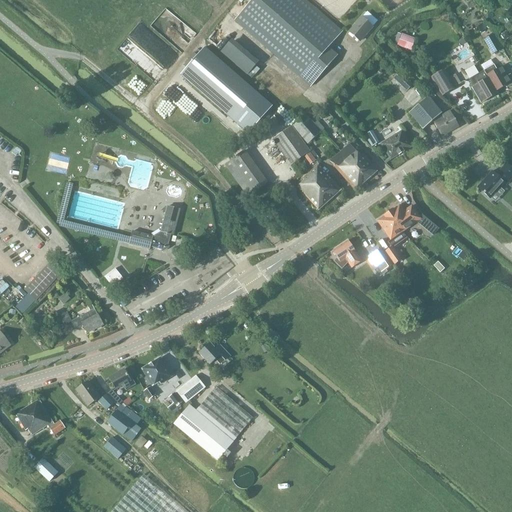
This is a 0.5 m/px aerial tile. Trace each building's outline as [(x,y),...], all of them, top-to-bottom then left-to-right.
[(329,48),(343,32),(305,0),(252,0),(234,21),(311,87),(337,56),(329,48)] [(359,44),(373,29),(361,18),(348,33),(359,44)] [(398,45),(405,48),(409,37),(402,35),(398,45)] [(501,51),(492,36),(484,40),(492,56),(501,51)] [(221,53),(248,75),(252,79),(259,71),(255,67),(260,62),(233,39),(221,53)] [(180,76),(247,134),(272,107),(204,48),(180,76)] [(494,67),(485,72),(497,92),(506,86),(507,89),(511,85),(511,77),(510,75),(508,76),(503,67),(497,71),(494,67)] [(451,72),(456,82),(462,78),(457,69),(451,72)] [(442,96),(455,89),(444,70),(431,78),(442,96)] [(482,75),(471,81),(474,87),(473,88),(482,103),(498,94),(497,92),(485,72),(484,71),(481,73),(482,75)] [(400,72),(394,78),(398,82),(404,76),(400,72)] [(442,136),(459,127),(450,112),(443,116),(442,114),(428,97),(409,114),(423,130),(437,118),(438,121),(434,123),(442,136)] [(322,133),(306,115),(293,127),(308,145),(322,133)] [(371,141),(380,138),(375,126),(366,129),(371,141)] [(292,127),(273,140),(292,166),(307,156),(311,154),(292,127)] [(411,147),(402,132),(381,144),(391,160),(398,155),(399,155),(404,152),(411,147)] [(350,144),(341,152),(366,181),(377,172),(363,155),(361,157),(350,144)] [(49,159),(68,162),(71,148),(52,145),(49,159)] [(268,184),(244,151),(225,165),(249,198),(268,184)] [(366,181),(341,152),(330,162),(355,191),(366,181)] [(492,172),(478,187),(485,192),(484,193),(491,199),(505,183),(506,185),(511,179),(511,178),(511,169),(506,164),(501,170),(496,175),(492,172)] [(303,182),(297,187),(308,199),(330,179),(319,165),(302,180),(303,182)] [(330,179),(308,199),(318,211),(341,190),(330,179)] [(388,213),(402,233),(422,219),(412,206),(404,211),(399,205),(388,213)] [(174,234),(180,210),(168,206),(161,232),(153,237),(133,232),(130,244),(150,250),(151,248),(162,251),(168,247),(171,235),(174,235),(174,234)] [(391,241),(402,233),(388,213),(377,221),(391,241)] [(425,218),(420,225),(433,236),(438,229),(425,218)] [(325,241),(331,249),(334,246),(329,239),(325,241)] [(348,241),(333,251),(338,257),(334,262),(342,270),(350,261),(354,267),(362,263),(358,257),(356,257),(354,254),(356,253),(348,241)] [(391,248),(385,252),(394,265),(401,261),(391,248)] [(381,249),(369,257),(377,269),(380,266),(381,266),(382,265),(386,270),(392,266),(381,249)] [(53,259),(24,290),(37,301),(65,270),(53,259)] [(115,269),(104,278),(113,288),(123,279),(115,269)] [(88,308),(90,312),(72,322),(76,329),(83,325),(87,334),(103,326),(93,306),(88,308)] [(65,325),(72,322),(67,313),(60,316),(65,325)] [(216,323),(223,319),(221,314),(213,318),(216,323)] [(0,354),(11,346),(0,332),(0,354)] [(231,357),(219,345),(215,349),(210,344),(199,354),(210,365),(215,360),(223,368),(230,362),(227,359),(231,357)] [(161,358),(142,370),(152,387),(159,382),(160,384),(172,377),(161,358)] [(126,391),(136,385),(133,380),(131,381),(124,370),(109,379),(116,390),(123,386),(126,391)] [(218,461),(233,442),(253,418),(216,388),(196,411),(190,406),(192,404),(189,401),(205,388),(196,376),(177,392),(186,403),(183,406),(187,410),(174,425),(218,461)] [(100,399),(87,382),(74,391),(87,408),(100,399)] [(150,387),(144,392),(149,400),(156,395),(150,387)] [(123,402),(119,398),(111,390),(107,395),(114,403),(120,406),(123,402)] [(174,405),(168,410),(172,414),(181,407),(180,405),(183,403),(175,393),(169,398),(174,405)] [(114,403),(107,395),(106,394),(97,403),(106,412),(114,403)] [(16,414),(17,416),(26,431),(28,430),(32,436),(48,426),(54,436),(65,428),(60,421),(55,425),(39,400),(16,414)] [(141,419),(126,408),(127,407),(126,406),(124,404),(123,402),(120,406),(116,411),(107,423),(123,435),(132,442),(141,430),(136,426),(141,419)] [(272,427),(253,448),(260,453),(278,432),(272,427)] [(142,431),(137,439),(143,443),(148,435),(142,431)] [(118,460),(126,450),(112,438),(104,448),(118,460)] [(43,459),(35,468),(49,482),(58,473),(43,459)] [(251,479),(251,477),(250,473),(249,470),(247,469),(245,468),(242,467),(240,467),(237,467),(234,469),(232,472),(231,474),(230,476),(231,480),(233,484),(234,485),(236,486),(238,487),(241,487),(244,487),(248,485),(249,484),(250,481),(251,479)] [(187,511),(144,475),(110,511),(187,511)]
